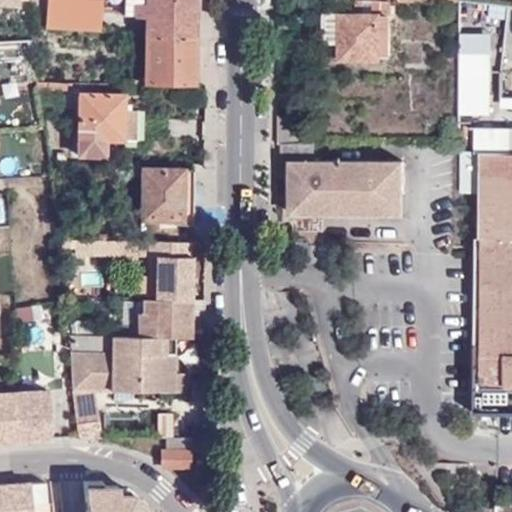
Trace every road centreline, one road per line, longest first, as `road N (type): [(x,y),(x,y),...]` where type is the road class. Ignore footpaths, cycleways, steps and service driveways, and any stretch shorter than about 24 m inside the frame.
road 1 (primary): [(243,326),(242,0)]
road 2 (residential): [(179,511),(138,478),(101,461),(0,462)]
road 3 (primary): [(243,326),(261,440),(295,511)]
road 4 (primary): [(353,476),(283,415),(243,326)]
